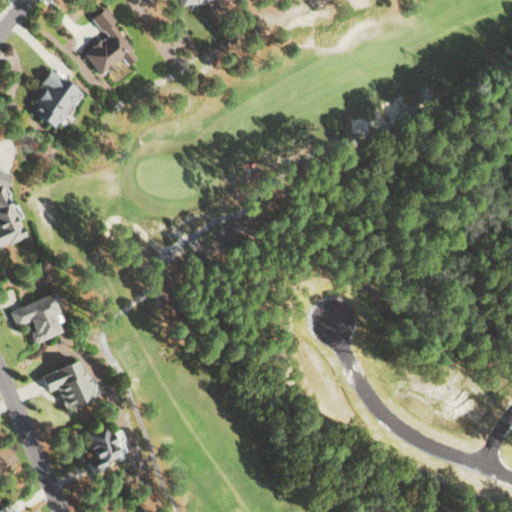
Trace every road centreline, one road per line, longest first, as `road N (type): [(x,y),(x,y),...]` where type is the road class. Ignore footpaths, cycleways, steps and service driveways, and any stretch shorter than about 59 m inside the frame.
road 1 (residential): [(62,511),(0,370),(3,29),(34,0)]
road 2 (residential): [(511,475),(420,438),(385,414),(329,318)]
